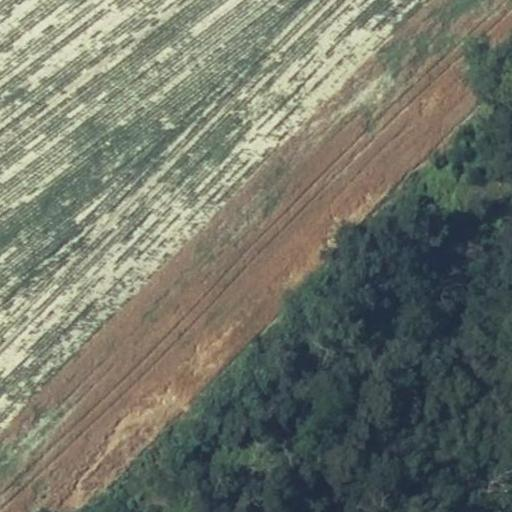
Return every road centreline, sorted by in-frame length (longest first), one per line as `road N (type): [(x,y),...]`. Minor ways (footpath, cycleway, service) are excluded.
road 1 (track): [(511,60),(133,404),(73,511)]
road 2 (track): [(246,511),(343,353),(413,258),(489,175),(497,74)]
